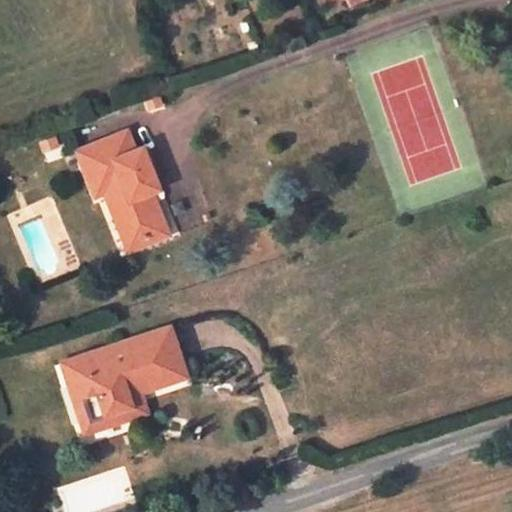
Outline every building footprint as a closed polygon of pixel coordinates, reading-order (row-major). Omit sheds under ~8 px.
[(129,131),(77,151),(98,198),(107,194),(128,243),(146,236),(149,244),(171,235),(151,189),(161,185),(144,147),(136,150),(129,131)] [(146,236),(128,243),(133,252),(149,244),(146,236)] [(187,375),(173,327),(84,355),(89,372),(71,378),(85,425),(114,416),(116,423),(136,418),(129,395),(187,375)] [(89,372),(84,355),(65,361),(71,378),(89,372)] [(129,395),(136,418),(148,414),(141,391),(129,395)] [(114,416),(85,425),(88,432),(116,423),(114,416)]
